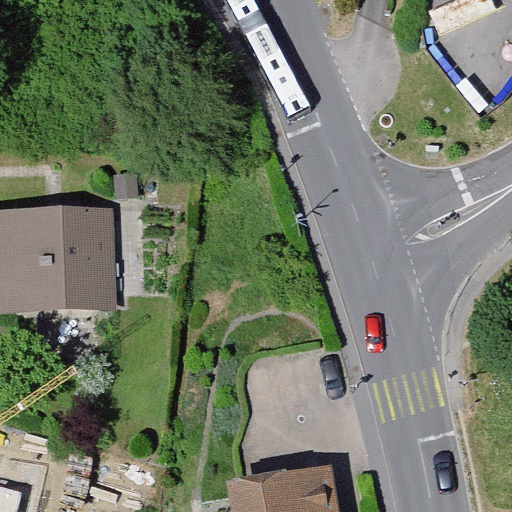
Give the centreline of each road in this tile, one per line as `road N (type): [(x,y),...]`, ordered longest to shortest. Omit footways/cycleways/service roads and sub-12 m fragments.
road 1 (tertiary): [(278,0),(372,265)]
road 2 (tertiary): [(372,265),(435,511)]
road 3 (unclassified): [(511,198),(489,216),(372,265)]
